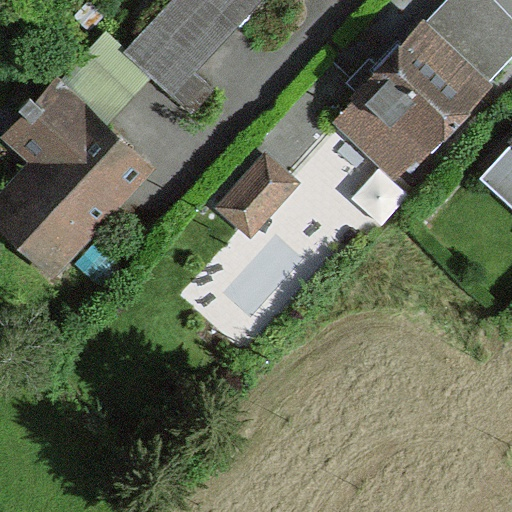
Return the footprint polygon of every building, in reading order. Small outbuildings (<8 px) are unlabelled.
[(168,0),(122,51),(146,75),(185,111),(205,89),(187,72),(253,0),(168,0)] [(417,149),(419,151),(477,88),(415,29),(357,92),(358,93),(333,119),(392,176),(417,149)] [(62,77),(106,118),(146,75),(122,51),(103,34),(62,77)] [(138,168),(125,156),(52,89),(36,107),(25,97),(14,108),(25,118),(9,136),(37,162),(0,201),(0,222),(48,266),(138,168)] [(511,144),(503,137),(495,146),(511,162),(511,144)] [(219,207),(245,231),(288,184),(261,160),(219,207)] [(499,283),(511,269),(511,228),(479,263),(499,283)]
